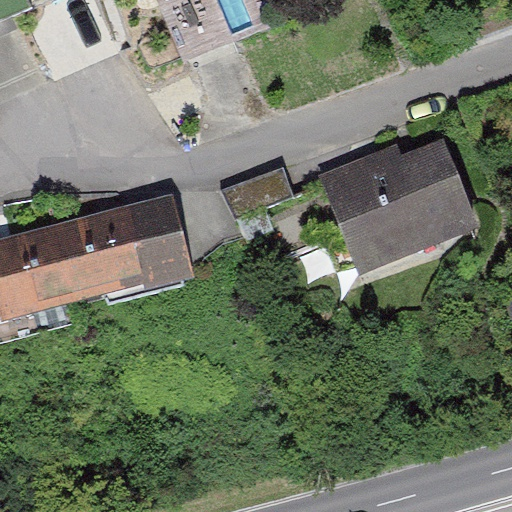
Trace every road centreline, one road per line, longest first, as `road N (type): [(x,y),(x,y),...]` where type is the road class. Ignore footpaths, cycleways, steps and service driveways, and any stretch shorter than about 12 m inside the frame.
road 1 (residential): [(511,40),(276,127),(104,160),(6,160)]
road 2 (secondary): [(511,468),(351,511)]
